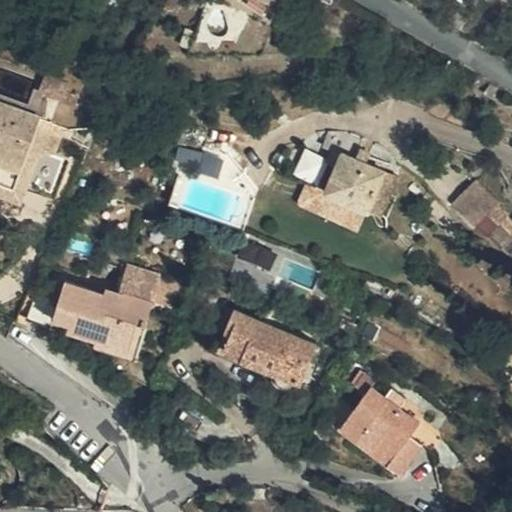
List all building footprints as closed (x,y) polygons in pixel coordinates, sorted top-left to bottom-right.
[(246,0),(275,18),(283,5),(278,0),(246,0)] [(48,81),(66,88),(71,76),(53,69),(48,81)] [(0,179),(13,186),(15,180),(50,195),(66,160),(33,146),(30,156),(22,152),(39,111),(0,94),(0,179)] [(205,150),(225,159),(232,145),(212,135),(205,150)] [(314,169),(319,171),(326,156),(328,157),(333,142),(314,137),(309,153),(316,157),(311,163),(314,169)] [(304,191),(314,169),(311,163),(292,153),(280,179),(304,191)] [(326,156),(319,171),(308,197),(368,222),(385,181),(328,157),(326,156)] [(456,207),(468,194),(479,181),(454,158),(431,183),(456,207)] [(479,181),(468,194),(480,205),(491,193),(479,181)] [(57,313),(140,338),(162,269),(133,260),(123,290),(69,274),(57,313)] [(297,372),(307,374),(321,339),(237,304),(232,319),(239,322),(229,344),(277,364),(277,374),(282,380),(288,382),(291,381),(297,372)] [(390,462),(413,431),(423,417),(373,380),(340,425),(390,462)] [(425,439),(413,431),(390,462),(402,470),(425,439)]
